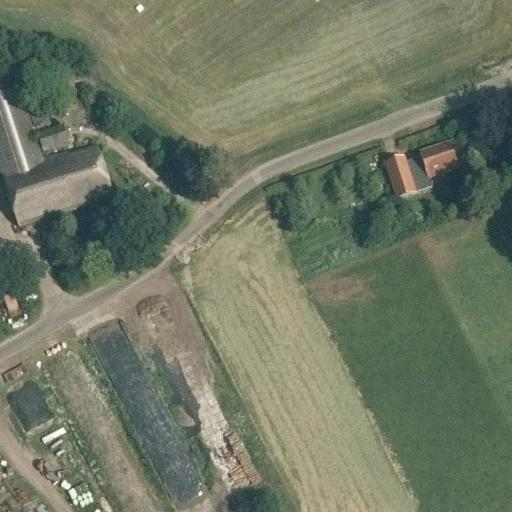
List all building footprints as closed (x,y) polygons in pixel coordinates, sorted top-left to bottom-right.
[(68,156),(50,161),(49,159),(39,161),(17,93),(0,97),(0,170),(19,228),(97,206),(95,201),(113,196),(97,150),(68,158),(68,156)] [(23,98),(34,133),(48,129),(37,94),(23,98)] [(38,137),(43,155),(69,147),(64,129),(38,137)] [(404,159),(385,166),(396,202),(432,190),(429,180),(463,169),(455,143),(420,154),(421,159),(406,164),(404,159)] [(31,321),(30,303),(16,303),(18,322),(31,321)]
